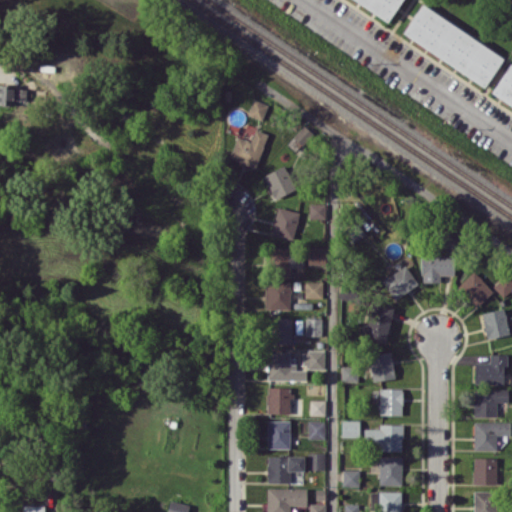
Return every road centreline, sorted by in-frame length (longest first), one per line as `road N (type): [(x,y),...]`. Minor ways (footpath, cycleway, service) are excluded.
road 1 (residential): [(233,205),(234,511)]
road 2 (residential): [(303,0),(511,141)]
road 3 (residential): [(437,336),(437,511)]
